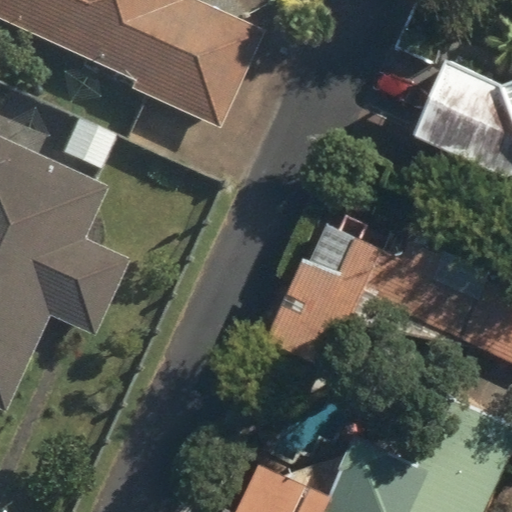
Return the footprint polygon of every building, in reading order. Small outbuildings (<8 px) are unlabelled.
[(0,0),(0,25),(216,128),(263,29),(204,1),(205,0),(0,0)] [(511,169),(511,81),(460,58),(427,132),(511,169)] [(0,406),(7,410),(50,316),(92,335),(127,259),(81,239),(107,182),(98,178),(117,136),(80,119),(59,164),(0,137),(0,406)] [(395,246),(341,221),(283,343),(360,379),(398,299),(511,352),(511,268),(408,220),(395,246)] [(274,453),(245,511),(489,511),(511,466),(511,393),(475,376),(427,472),(369,443),(347,489),(274,453)]
